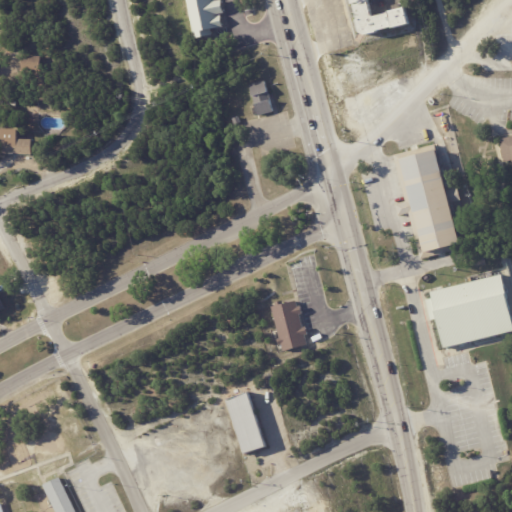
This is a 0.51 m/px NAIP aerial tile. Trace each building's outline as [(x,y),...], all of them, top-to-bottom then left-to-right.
[(214,0),(214,2),(221,1),(224,14),(217,15),(217,17),(221,16),(223,27),(212,30),(213,36),(195,39),(187,0),(214,0)] [(379,16),(391,13),(391,12),(407,7),(411,24),(395,28),(394,26),(379,31),(379,32),(368,35),(362,31),(359,20),(360,20),(356,3),(354,4),(353,0),(369,0),(373,16),(375,16),(375,17),(379,16)] [(41,71),(22,71),(22,56),(41,56),(41,71)] [(268,92),(274,112),(259,116),(250,86),(265,82),(268,92)] [(31,155),(0,155),(1,130),(17,130),(17,140),(32,140),(31,155)] [(511,158),(505,160),(500,138),(511,135),(511,158)] [(453,201),(451,201),(461,241),(420,252),(410,212),(400,215),(397,203),(407,201),(395,154),(436,143),(448,190),(459,187),(462,199),(453,201)] [(511,330),(446,347),(439,318),(432,319),(427,299),(434,297),(432,291),(503,273),(511,309),(511,330)] [(308,345),(284,350),(282,344),(280,344),(278,338),(280,338),(272,306),(297,300),(299,307),(302,306),(303,313),(300,313),(304,327),(307,326),(309,334),(305,334),(308,345)] [(256,449),(245,452),(228,398),(249,391),(266,446),(256,449)] [(57,511),(44,485),(60,477),(77,511),(57,511)]
